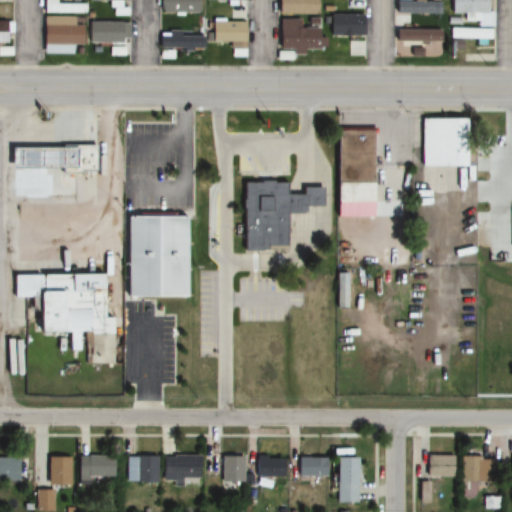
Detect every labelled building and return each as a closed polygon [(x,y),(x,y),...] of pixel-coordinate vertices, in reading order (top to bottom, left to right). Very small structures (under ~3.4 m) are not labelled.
[(82,13),(81,0),(41,0),(41,13),(82,13)] [(107,0),(108,15),(127,15),(127,5),(124,5),(123,0),(107,0)] [(195,13),(195,0),(158,0),(158,13),(195,13)] [(277,0),(278,14),(315,14),(315,0),(277,0)] [(394,14),(438,14),(438,0),(420,0),(421,1),(394,1),(394,14)] [(491,12),(485,12),(485,0),(448,0),(449,14),(462,14),(462,24),(490,24),(491,12)] [(327,37),(362,36),(362,15),(326,15),(327,37)] [(298,20),(278,19),(277,51),(316,52),(316,28),(298,28),(298,20)] [(41,20),(41,53),(69,53),(69,44),(81,44),(81,20),(41,20)] [(242,21),(209,21),(209,43),(227,43),(227,48),(242,48),(242,21)] [(86,42),(126,42),(126,22),(86,22),(86,42)] [(438,48),(438,36),(415,36),(415,32),(406,32),(406,24),(394,24),(394,48),(438,48)] [(201,49),(201,28),(189,28),(188,32),(165,32),(165,36),(158,36),(158,48),(201,49)] [(459,40),(489,40),(489,29),(459,28),(459,40)] [(418,118),(459,118),(460,165),(419,165),(418,118)] [(487,122),(476,122),(476,141),(487,141),(487,122)] [(337,130),(373,130),(373,201),(336,201),(337,130)] [(62,146),(94,146),(94,172),(62,172),(62,169),(62,149),(62,146)] [(62,149),(62,169),(6,169),(6,149),(62,149)] [(242,183),(285,183),(285,195),(285,214),(285,246),(265,246),(265,252),(241,252),(242,183)] [(285,195),(298,196),(298,189),(318,189),(317,208),(300,208),(300,214),(285,214),(285,195)] [(126,218),(185,218),(185,297),(127,297),(126,218)] [(102,275),(10,276),(10,298),(32,298),(32,334),(63,333),(63,351),(75,351),(75,335),(86,335),(87,365),(109,365),(109,317),(102,318),(102,275)] [(345,281),(336,281),(336,308),(345,308),(345,281)] [(153,481),(153,454),(123,454),(123,481),(153,481)] [(109,455),(75,455),(75,487),(86,487),(86,476),(109,476),(109,455)] [(197,455),(159,455),(159,481),(170,481),(170,480),(197,480),(197,455)] [(219,481),(240,481),(240,456),(219,456),(219,481)] [(332,502),(354,502),(354,456),(332,456),(332,502)] [(450,456),(424,456),(424,476),(450,476),(450,456)] [(0,480),(16,480),(16,457),(0,457),(0,480)] [(66,484),(66,457),(44,457),(44,484),(66,484)] [(282,477),(282,457),(253,457),(253,477),(282,477)] [(495,481),(495,457),(459,457),(459,498),(473,498),(473,481),(495,481)] [(325,477),(325,458),(295,458),(295,477),(325,477)]
